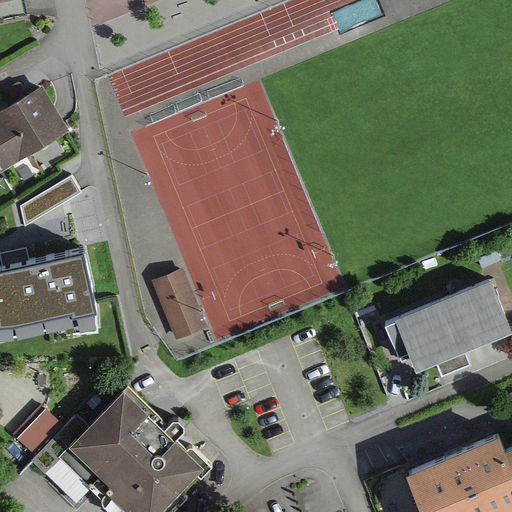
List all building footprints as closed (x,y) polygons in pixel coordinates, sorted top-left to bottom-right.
[(69,133),(44,90),(0,115),(0,165),(3,171),(69,133)] [(23,206),(31,222),(84,191),(76,176),(23,206)] [(0,259),(0,328),(15,330),(65,320),(67,324),(98,324),(97,301),(85,242),(0,259)] [(184,274),(160,285),(184,339),(208,328),(184,274)] [(511,325),(495,282),(402,319),(419,362),(511,326),(511,325)] [(171,511),(213,467),(129,389),(64,458),(121,511),(171,511)] [(495,428),(407,463),(426,511),(497,511),(511,506),(511,468),(501,442),(495,428)] [(511,437),(501,442),(511,468),(511,437)]
